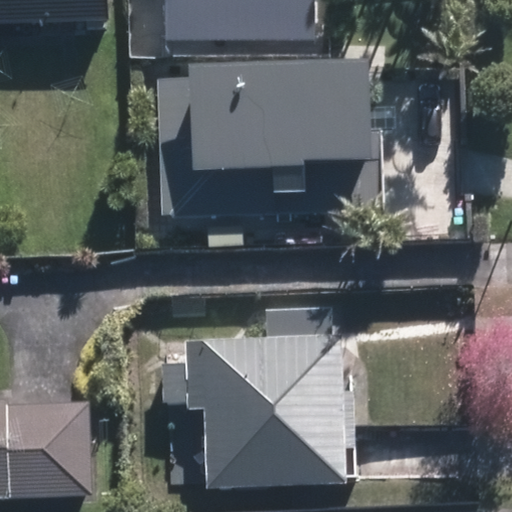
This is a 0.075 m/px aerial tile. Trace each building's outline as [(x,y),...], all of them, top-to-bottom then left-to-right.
[(0,0),(0,27),(120,24),(119,0),(0,0)] [(173,0),(174,45),(327,43),(326,0),(173,0)] [(392,217),(389,68),(208,71),(208,82),(164,83),(166,221),(392,217)] [(342,339),(341,310),(276,311),(275,339),(193,342),(194,362),(168,363),(169,406),(194,405),(194,409),(213,409),(215,491),(357,487),(357,476),(427,474),(426,429),(356,431),(354,338),(342,339)] [(0,496),(96,493),(92,400),(9,403),(9,397),(0,397),(0,496)]
